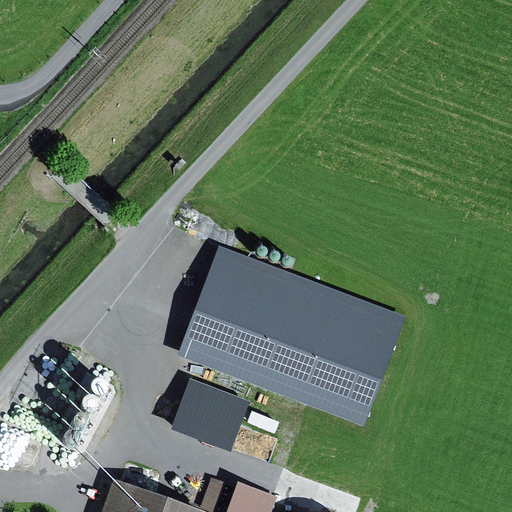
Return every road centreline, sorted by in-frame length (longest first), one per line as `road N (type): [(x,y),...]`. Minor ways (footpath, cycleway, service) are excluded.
road 1 (track): [(0,388),(358,0)]
road 2 (track): [(54,168),(133,241),(153,350),(133,425),(98,476),(57,489),(0,481)]
road 3 (track): [(0,95),(38,83),(116,0)]
